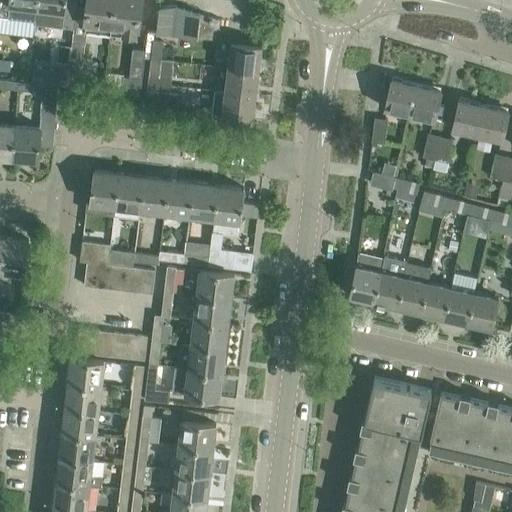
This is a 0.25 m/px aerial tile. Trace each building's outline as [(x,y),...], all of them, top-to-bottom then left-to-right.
[(0,0),(0,15),(34,20),(36,0),(0,0)] [(36,0),(34,20),(35,20),(35,24),(73,29),(75,14),(76,0),(36,0)] [(114,0),(88,0),(86,30),(111,33),(114,0)] [(140,0),(114,0),(111,33),(136,36),(140,0)] [(199,12),(176,5),(159,6),(156,33),(218,39),(220,18),(199,16),(199,12)] [(153,39),(151,57),(161,58),(163,40),(153,39)] [(86,88),(88,72),(81,71),(84,42),(72,41),(66,86),(86,88)] [(261,45),(231,41),(228,66),(258,70),(261,45)] [(129,77),(123,76),(121,92),(140,94),(145,49),(132,48),(129,77)] [(151,57),(148,82),(171,84),(174,60),(161,58),(151,57)] [(258,70),(228,66),(225,91),(255,94),(258,70)] [(0,77),(0,86),(16,88),(17,80),(0,77)] [(384,107),(404,112),(409,113),(416,83),(391,77),(384,107)] [(43,83),(17,80),(16,88),(42,91),(43,83)] [(171,84),(148,82),(145,106),(168,109),(171,84)] [(60,85),(43,83),(42,91),(41,114),(57,115),(60,85)] [(441,89),(416,83),(409,113),(434,119),(441,89)] [(215,90),(212,114),(222,116),(253,119),(255,94),(225,91),(215,90)] [(459,98),(454,117),(452,128),(476,134),(484,103),(459,98)] [(508,109),(484,103),(476,134),(501,140),(508,109)] [(387,118),(375,116),(372,141),(384,142),(387,118)] [(0,156),(12,158),(14,124),(0,122),(0,156)] [(14,124),(12,158),(38,160),(40,126),(14,124)] [(440,135),(428,132),(423,155),(427,156),(425,164),(433,166),(440,135)] [(453,137),(440,135),(433,166),(446,169),(453,137)] [(508,155),(495,152),(490,176),(502,178),(508,155)] [(511,191),(511,155),(508,155),(502,178),(503,179),(497,203),(508,205),(510,198),(510,199),(511,191)] [(90,200),(90,202),(115,205),(120,171),(94,168),(90,200)] [(395,176),(375,170),(371,182),(385,186),(383,195),(394,198),(397,188),(392,187),(395,176)] [(115,205),(114,214),(140,217),(141,208),(145,174),(120,171),(115,205)] [(169,177),(145,174),(141,208),(165,211),(169,177)] [(420,182),(395,176),(392,187),(397,188),(394,198),(395,199),(398,188),(417,193),(420,182)] [(193,180),(169,177),(165,211),(189,214),(193,180)] [(218,184),(193,180),(189,214),(214,217),(218,184)] [(242,202),(244,187),(218,184),(214,217),(210,247),(221,248),(223,232),(238,234),(240,216),(242,202)] [(424,189),(421,201),(444,207),(447,195),(424,189)] [(470,201),(447,195),(444,207),(467,213),(470,201)] [(494,208),(470,201),(467,213),(490,219),(494,208)] [(242,202),(240,216),(257,218),(259,205),(242,202)] [(511,212),(494,208),(490,219),(511,225),(511,212)] [(29,239),(3,236),(0,267),(0,269),(25,273),(29,239)] [(85,240),(83,260),(87,261),(99,262),(107,263),(109,250),(110,244),(105,243),(85,240)] [(208,256),(207,265),(231,268),(251,270),(253,252),(221,248),(210,247),(208,256)] [(109,250),(107,263),(111,264),(122,265),(133,266),(134,260),(135,253),(109,250)] [(184,253),(160,250),(159,256),(159,261),(159,259),(183,262),(184,253)] [(357,263),(349,294),(372,300),(379,269),(381,257),(358,251),(357,263)] [(159,256),(135,253),(134,260),(158,263),(159,261),(159,256)] [(184,253),(183,262),(207,265),(208,256),(184,253)] [(407,260),(404,274),(397,305),(420,311),(427,280),(430,266),(407,260)] [(84,284),(96,286),(99,262),(87,261),(84,284)] [(99,262),(96,286),(108,287),(111,264),(99,262)] [(111,264),(108,287),(119,289),(122,265),(111,264)] [(133,266),(122,265),(119,289),(130,290),(133,266)] [(164,290),(173,291),(176,266),(167,265),(164,290)] [(143,267),(133,266),(130,290),(141,291),(143,267)] [(143,267),(141,291),(152,293),(155,269),(143,267)] [(201,269),(198,294),(231,298),(234,273),(201,269)] [(404,274),(379,269),(372,300),(397,305),(404,274)] [(451,285),(427,280),(420,311),(443,316),(451,285)] [(474,291),(451,285),(443,316),(467,322),(474,291)] [(164,290),(161,314),(163,315),(170,316),(173,291),(164,290)] [(498,296),(474,291),(467,322),(491,327),(498,296)] [(198,294),(195,319),(228,323),(231,298),(198,294)] [(0,310),(0,319),(19,322),(20,313),(0,310)] [(155,314),(152,339),(160,341),(163,315),(161,314),(155,314)] [(228,323),(195,319),(192,345),(225,349),(228,323)] [(91,329),(79,327),(76,351),(89,352),(91,329)] [(103,330),(91,329),(89,352),(100,354),(103,330)] [(114,331),(103,330),(100,354),(112,355),(114,331)] [(125,332),(114,331),(112,355),(122,356),(125,332)] [(136,334),(125,332),(122,356),(133,358),(136,334)] [(147,335),(136,334),(133,358),(144,359),(147,335)] [(160,341),(151,339),(148,364),(157,365),(160,341)] [(177,366),(177,368),(222,373),(225,349),(192,345),(192,343),(182,342),(181,346),(179,348),(178,360),(179,362),(178,366),(177,366)] [(70,356),(67,381),(102,385),(105,360),(70,356)] [(134,363),(131,389),(141,390),(144,364),(134,363)] [(157,365),(148,364),(144,399),(168,402),(169,390),(168,390),(168,391),(154,389),(157,365)] [(222,373),(178,368),(176,368),(174,392),(219,397),(222,373)] [(431,389),(375,376),(365,419),(367,420),(365,429),(362,428),(358,447),(360,448),(358,457),(356,456),(352,475),(354,476),(352,485),(350,484),(345,503),(347,504),(345,511),(416,511),(429,460),(511,478),(511,407),(497,404),(497,406),(487,404),(488,402),(469,398),(468,400),(459,398),(460,395),(441,391),(438,403),(428,401),(431,389)] [(102,385),(67,381),(64,407),(99,411),(102,385)] [(141,390),(131,389),(128,415),(138,416),(141,390)] [(143,403),(139,441),(148,442),(148,440),(158,441),(161,419),(152,418),(153,404),(143,403)] [(99,411),(64,407),(61,431),(96,435),(99,411)] [(182,408),(178,446),(213,451),(216,423),(203,421),(205,411),(185,408),(182,408)] [(138,416),(128,415),(125,439),(135,440),(138,416)] [(96,435),(61,431),(58,456),(93,460),(96,435)] [(135,440),(125,439),(122,464),(132,466),(135,440)] [(148,442),(139,441),(136,466),(145,467),(148,442)] [(213,451),(178,446),(175,471),(210,476),(213,451)] [(93,460),(58,456),(55,480),(100,486),(102,475),(91,474),(93,460)] [(132,466),(122,464),(120,488),(129,490),(132,466)] [(145,467),(136,466),(133,490),(142,491),(145,467)] [(161,492),(161,494),(172,495),(207,500),(210,476),(175,471),(172,493),(161,492)] [(90,485),(55,480),(52,505),(87,509),(90,485)] [(476,481),(473,498),(473,505),(489,509),(494,485),(476,481)] [(126,511),(129,490),(120,488),(116,511),(126,511)] [(140,511),(142,491),(133,490),(130,511),(140,511)] [(172,495),(161,494),(160,502),(171,503),(169,511),(205,511),(207,500),(172,495)]
